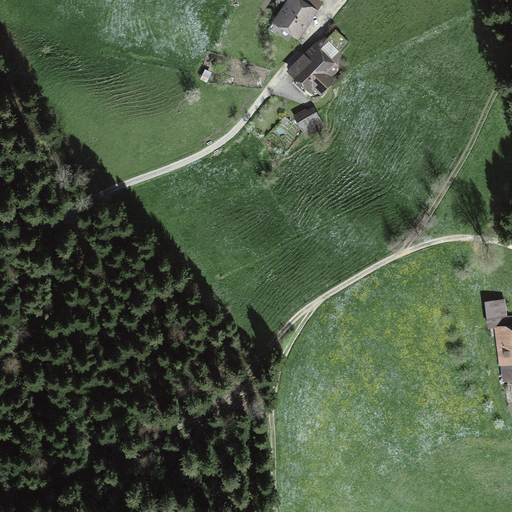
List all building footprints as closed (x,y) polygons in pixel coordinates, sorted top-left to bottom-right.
[(314,12),(297,0),(293,0),(279,21),(299,35),(314,12)] [(335,29),(326,38),(340,52),(349,42),(335,29)] [(301,59),(302,60),(292,71),(309,88),(315,81),(323,89),(330,81),(329,79),(341,66),(340,52),(326,38),(314,45),(301,59)] [(306,112),(297,116),(305,134),(322,126),(315,110),(307,114),(306,112)] [(504,301),(486,303),(489,329),(496,328),(508,326),(504,301)] [(511,375),(511,325),(508,326),(496,328),(499,349),(504,348),(507,376),(511,375)]
